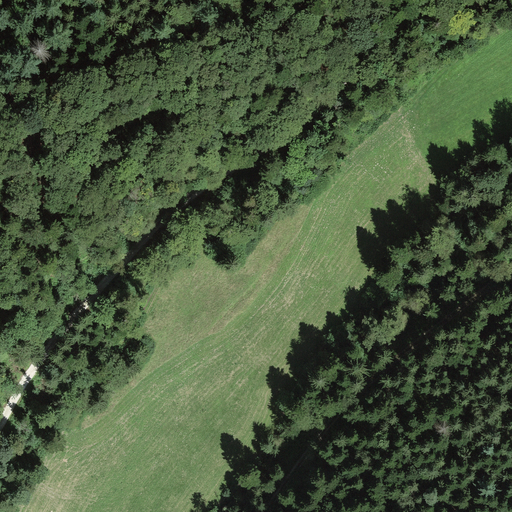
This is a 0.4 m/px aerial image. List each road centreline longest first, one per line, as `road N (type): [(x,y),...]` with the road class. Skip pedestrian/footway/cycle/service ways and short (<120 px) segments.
road 1 (track): [(0,427),(56,333),(125,256),(184,200),(267,146),(395,41),(433,0)]
road 2 (track): [(264,511),(364,384),(511,265)]
